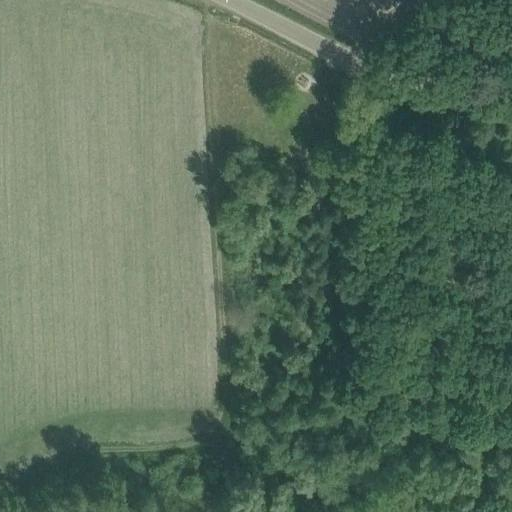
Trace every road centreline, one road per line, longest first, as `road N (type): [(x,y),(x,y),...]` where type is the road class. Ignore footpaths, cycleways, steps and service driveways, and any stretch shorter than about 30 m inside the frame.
road 1 (unclassified): [(511,106),(455,98),(334,56),(228,0)]
road 2 (track): [(233,434),(222,450),(135,452),(0,478)]
